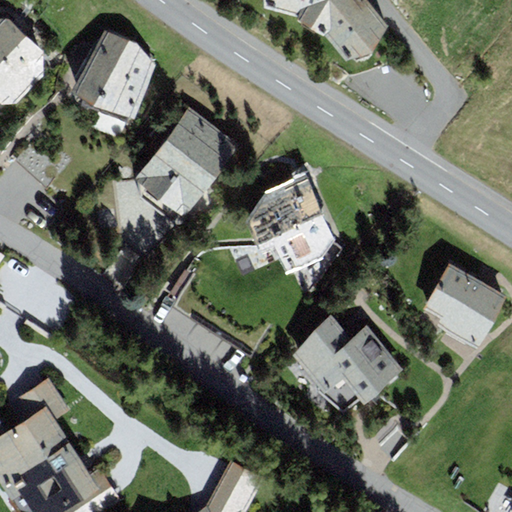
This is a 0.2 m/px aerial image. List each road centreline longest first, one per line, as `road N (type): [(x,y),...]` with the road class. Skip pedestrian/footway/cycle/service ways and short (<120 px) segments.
road 1 (residential): [(0,229),(86,282),(287,432),(417,511)]
road 2 (tertiary): [(160,0),(511,230)]
